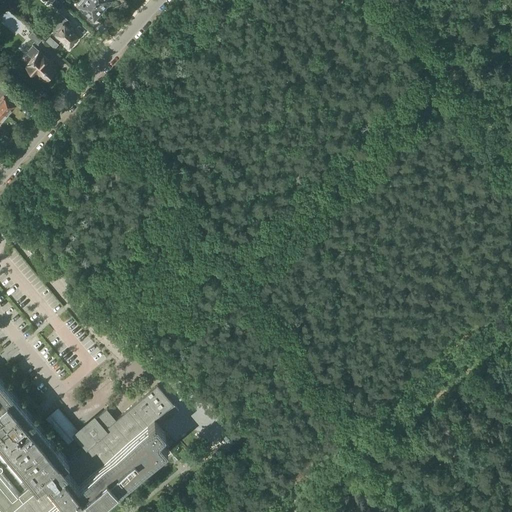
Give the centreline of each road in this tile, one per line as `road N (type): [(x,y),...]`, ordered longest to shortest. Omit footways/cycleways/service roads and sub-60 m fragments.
road 1 (track): [(81,90),(352,433)]
road 2 (track): [(260,511),(511,299)]
road 3 (residential): [(0,181),(161,0)]
road 4 (track): [(511,145),(395,0)]
